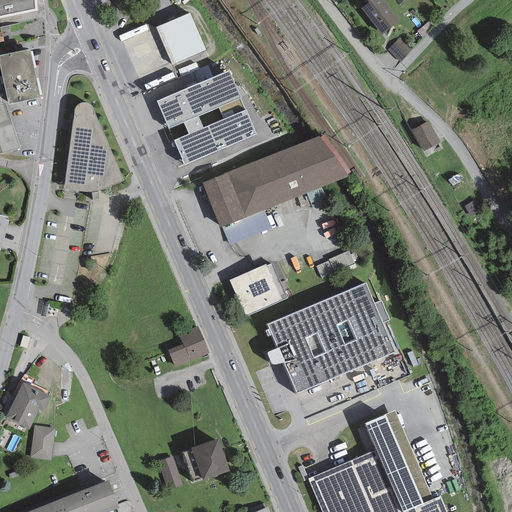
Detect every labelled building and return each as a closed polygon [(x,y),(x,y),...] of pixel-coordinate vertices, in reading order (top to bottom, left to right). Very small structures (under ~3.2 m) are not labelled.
[(0,0),(0,18),(37,11),(36,0),(0,0)] [(382,34),(399,21),(382,0),(367,0),(368,3),(361,8),(382,34)] [(190,13),(156,27),(172,65),(206,50),(190,13)] [(399,40),(389,50),(400,62),(410,53),(399,40)] [(0,65),(9,105),(40,98),(30,50),(0,55),(0,65)] [(157,101),(168,129),(184,122),(198,116),(219,107),(240,98),(229,71),(157,101)] [(246,110),(240,98),(219,107),(223,119),(246,110)] [(0,103),(0,144),(3,154),(20,148),(5,103),(2,103),(0,103)] [(76,107),(75,111),(64,189),(89,192),(102,190),(123,181),(92,108),(91,106),(89,104),(86,103),(84,103),(81,103),(78,105),(76,107)] [(174,140),(184,165),(257,135),(246,110),(223,119),(203,128),(189,134),(174,140)] [(184,122),(189,134),(203,128),(198,116),(184,122)] [(428,121),(411,130),(423,151),(440,142),(428,121)] [(320,138),(347,175),(351,172),(324,135),(320,138)] [(319,136),(202,183),(220,227),(348,176),(347,175),(320,138),(319,136)] [(0,242),(3,243),(9,221),(6,220),(6,217),(0,215),(0,242)] [(354,263),(349,251),(328,260),(334,272),(354,263)] [(333,274),(328,261),(316,266),(321,279),(333,274)] [(245,317),(287,299),(272,263),(266,266),(266,264),(229,280),(245,317)] [(282,360),(296,394),(395,351),(383,321),(388,319),(381,300),(375,303),(366,283),(267,325),(277,349),(268,353),(272,363),(282,360)] [(175,368),(209,353),(198,326),(177,335),(181,345),(168,350),(175,368)] [(43,412),(51,397),(23,383),(5,418),(29,430),(39,410),(43,412)] [(424,504),(433,500),(395,412),(386,415),(424,504)] [(376,450),(308,479),(322,511),(446,511),(440,497),(433,500),(424,504),(386,415),(365,424),(376,450)] [(30,457),(51,461),(55,429),(34,426),(30,457)] [(203,480),(229,471),(218,439),(191,448),(203,480)] [(182,485),(172,457),(158,462),(168,490),(182,485)] [(29,511),(109,511),(119,508),(108,481),(29,511)]
